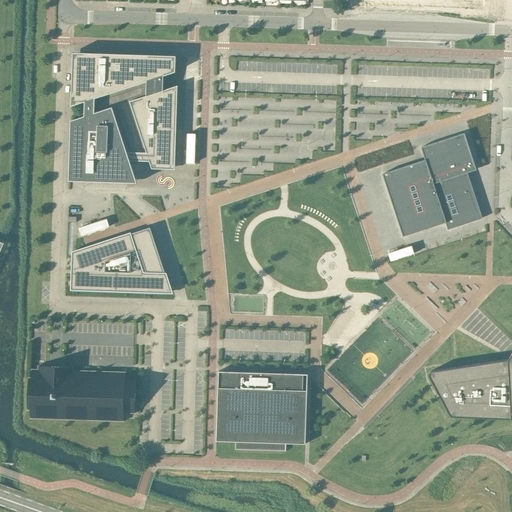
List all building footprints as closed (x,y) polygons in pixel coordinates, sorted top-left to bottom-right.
[(70,121),(68,181),(137,183),(130,161),(139,161),(149,162),(151,169),(175,170),(177,86),(163,90),(163,76),(175,72),(176,56),(73,53),(71,106),(82,103),(82,117),(70,121)] [(448,229),(481,218),(466,173),(475,170),(464,133),(421,148),(425,160),(382,174),(403,236),(445,222),(448,229)] [(186,134),(185,163),(193,163),(194,134),(186,134)] [(107,221),(79,230),(82,237),(109,228),(107,221)] [(71,251),(70,290),(173,294),(166,273),(165,273),(156,246),(150,227),(149,228),(131,233),(130,232),(71,251)] [(411,246),(388,254),(390,261),(413,253),(411,246)] [(452,417),(511,419),(511,420),(511,352),(508,359),(431,371),(429,372),(428,374),(428,377),(449,415),(450,416),(452,417)] [(72,372),(73,367),(37,366),(37,371),(33,371),(33,369),(31,369),(31,377),(28,377),(27,410),(30,410),(30,418),(31,418),(31,416),(39,417),(39,419),(40,419),(40,417),(48,417),(48,419),(50,419),(50,417),(57,417),(57,419),(59,419),(59,417),(67,418),(67,420),(68,420),(68,418),(76,418),(76,420),(77,420),(77,418),(85,418),(85,420),(86,420),(86,418),(94,419),(94,421),(95,421),(96,419),(103,419),(103,421),(105,421),(105,419),(113,419),(113,421),(114,421),(114,419),(122,419),(122,421),(123,421),(123,413),(134,413),(135,381),(124,380),(125,372),(123,372),(123,374),(115,374),(115,372),(114,372),(114,374),(106,373),(106,371),(105,371),(105,373),(97,373),(97,371),(96,371),(96,373),(88,373),(88,371),(87,371),(86,373),(79,372),(79,370),(77,370),(77,372),(72,372)] [(218,376),(216,441),(235,442),(235,450),(285,451),(286,443),(305,444),(307,374),(231,371),(231,372),(218,371),(218,376)]
